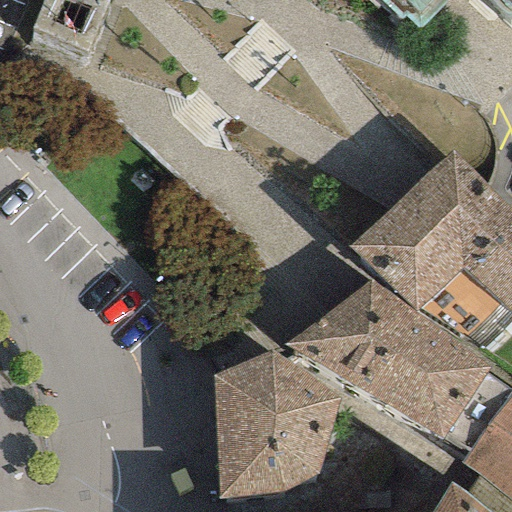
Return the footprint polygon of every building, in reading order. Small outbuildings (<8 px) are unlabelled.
[(511,0),(380,0),(416,35),(434,16),(451,0),(488,0),(510,23),(511,21),(511,0)] [(511,211),(450,151),(346,247),(405,304),(476,353),(511,318),(511,211)] [(371,280),(282,347),(440,440),(486,371),(492,365),(476,353),(405,304),(371,280)] [(270,351),(211,376),(216,499),(283,492),(311,485),(338,400),(270,351)] [(511,397),(462,470),(511,504),(511,397)] [(428,511),(490,511),(452,484),(428,511)]
